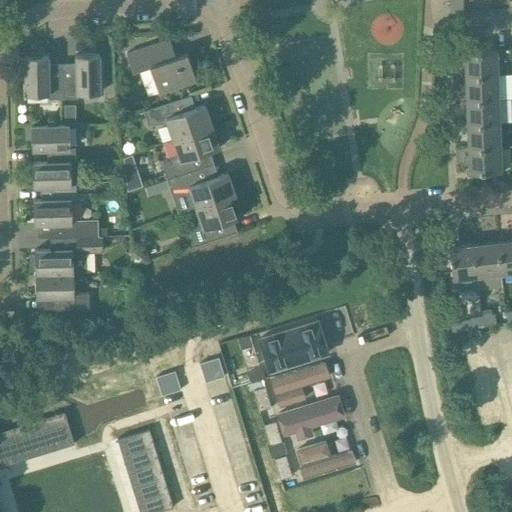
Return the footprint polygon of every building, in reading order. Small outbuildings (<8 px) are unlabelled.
[(450,0),(451,12),(464,12),(463,0),(450,0)] [(175,56),(170,39),(126,53),(133,72),(150,66),(159,93),(196,81),(187,52),(175,56)] [(465,76),(498,75),(497,50),(464,52),(465,76)] [(62,76),(63,98),(78,98),(78,93),(101,92),(99,54),(75,55),(76,75),(62,76)] [(63,98),(62,76),(49,76),(48,56),(24,56),(25,94),(48,94),(48,99),(63,98)] [(465,76),(466,100),(498,99),(498,75),(465,76)] [(173,139),(212,126),(204,104),(175,114),(172,103),(191,96),(191,95),(144,111),(148,125),(168,123),(173,139)] [(467,124),(499,123),(498,99),(466,100),(467,124)] [(63,105),(64,124),(69,124),(75,124),(75,105),(63,105)] [(120,120),(122,129),(127,127),(130,123),(129,117),(120,120)] [(468,148),(500,147),(499,123),(467,124),(468,148)] [(52,149),(52,162),(53,162),(75,161),(75,147),(70,147),(69,124),(64,124),(31,125),(32,149),(52,149)] [(178,155),(162,166),(167,179),(183,174),(194,170),(190,157),(219,148),(212,126),(173,139),(178,155)] [(501,171),(500,147),(468,148),(469,173),(501,171)] [(53,162),(52,162),(32,162),(33,187),(53,186),(53,199),(76,198),(76,184),(71,184),(70,163),(75,163),(75,161),(53,162)] [(194,170),(167,179),(170,188),(171,193),(191,192),(196,207),(235,194),(227,172),(199,182),(194,170)] [(140,178),(126,183),(127,191),(143,185),(140,178)] [(167,179),(152,184),(155,193),(170,188),(167,179)] [(242,216),(235,194),(196,207),(201,223),(185,234),(190,247),(237,231),(237,230),(217,237),(213,226),(242,216)] [(49,223),(49,237),(75,237),(102,236),(106,236),(106,229),(97,229),(97,221),(72,221),(71,199),(33,200),(34,224),(49,223)] [(34,250),(34,255),(30,255),(31,270),(35,270),(35,273),(73,272),(86,272),(86,253),(103,252),(102,236),(75,237),(76,249),(34,250)] [(511,239),(497,242),(501,274),(511,272),(511,239)] [(474,244),(477,276),(501,274),(497,242),(474,244)] [(453,279),(477,276),(474,244),(449,247),(453,279)] [(150,261),(146,247),(132,252),(134,266),(150,261)] [(59,310),(89,309),(88,292),(74,292),(73,272),(35,273),(36,297),(59,296),(59,310)] [(481,316),(482,326),(495,324),(493,313),(481,316)] [(472,328),(482,326),(481,316),(453,321),(454,331),(472,327),(472,328)] [(328,352),(318,319),(260,337),(271,370),(328,352)] [(249,336),(238,339),(247,368),(258,365),(249,336)] [(218,358),(199,363),(204,383),(224,377),(218,358)] [(327,377),(323,361),(272,377),(271,378),(279,407),(305,398),(301,385),(327,377)] [(248,372),(251,382),(264,377),(261,368),(248,372)] [(176,370),(157,376),(162,395),(181,390),(176,370)] [(265,388),(254,391),(260,411),(271,408),(265,388)] [(334,391),(277,409),(284,433),(297,429),(299,437),(312,433),(310,425),(342,415),(334,391)] [(64,411),(48,416),(58,448),(74,443),(64,411)] [(48,416),(33,421),(43,453),(58,448),(48,416)] [(33,421),(18,425),(28,458),(43,453),(33,421)] [(276,422),(264,426),(270,446),(278,444),(282,442),(276,422)] [(18,425),(2,430),(12,462),(28,458),(18,425)] [(149,429),(117,439),(122,455),(154,445),(149,429)] [(2,430),(0,430),(0,465),(12,462),(2,430)] [(330,455),(326,440),(296,449),(301,464),(299,465),(303,478),(354,463),(350,449),(330,455)] [(268,447),(271,457),(281,454),(278,444),(270,446),(268,447)] [(154,445),(122,455),(127,470),(159,460),(154,445)] [(286,456),(275,460),(281,480),(292,477),(286,456)] [(159,460),(127,470),(131,485),(163,475),(159,460)] [(163,475),(131,485),(136,500),(168,491),(163,475)] [(168,491),(136,500),(139,511),(155,511),(173,507),(168,491)]
